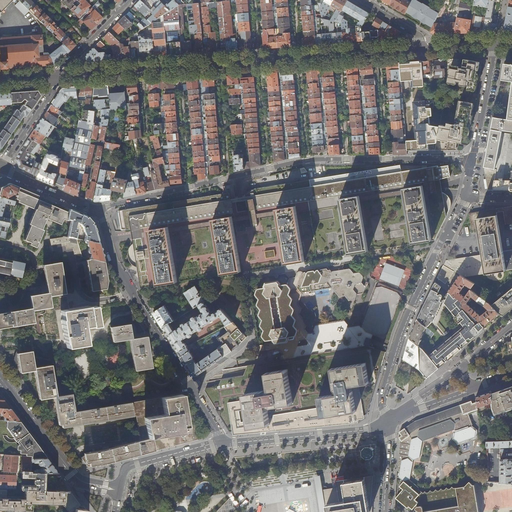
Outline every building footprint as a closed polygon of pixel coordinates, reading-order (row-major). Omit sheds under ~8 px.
[(0,0),(0,12),(12,0),(0,0)] [(32,3),(29,0),(22,0),(24,1),(22,4),(29,11),(31,8),(29,6),(32,3)] [(76,4),(72,0),(60,0),(70,9),(76,4)] [(87,3),(83,0),(79,0),(76,4),(86,13),(91,7),(87,3)] [(170,10),(160,0),(140,0),(135,6),(145,16),(148,14),(149,15),(151,13),(153,15),(147,21),(150,24),(152,23),(164,15),(170,10)] [(175,0),(174,0),(160,0),(170,10),(178,5),(179,4),(175,0)] [(232,24),(230,2),(232,2),(232,3),(235,3),(234,0),(223,1),(228,51),(237,51),(238,50),(238,40),(235,40),(235,34),(231,34),(230,28),(232,28),(232,24)] [(336,21),(348,1),(346,0),(324,0),(319,10),(320,14),(321,18),(336,21)] [(439,14),(414,0),(392,0),(390,5),(398,10),(405,14),(406,12),(412,16),(412,17),(416,19),(417,18),(421,21),(420,22),(422,23),(424,24),(425,23),(432,27),(439,14)] [(454,34),(460,3),(460,0),(445,0),(439,14),(432,27),(430,32),(436,35),(441,35),(454,34)] [(483,32),(488,0),(474,0),(471,20),(469,33),(478,32),(483,32)] [(495,1),(495,0),(488,0),(483,32),(489,31),(494,31),(497,28),(497,26),(497,24),(492,22),(493,17),(492,17),(493,14),(492,13),(493,7),(494,1),(495,1)] [(29,11),(22,4),(20,2),(19,1),(14,5),(24,15),(29,11)] [(102,18),(94,10),(97,6),(98,6),(101,4),(98,1),(91,7),(86,13),(96,24),(98,22),(102,18)] [(228,51),(223,1),(222,1),(221,1),(218,1),(222,46),(223,46),(223,52),(228,51)] [(359,8),(348,1),(336,21),(342,22),(344,19),(344,17),(342,16),(345,12),(360,21),(360,22),(359,22),(357,26),(361,27),(369,14),(359,8)] [(217,52),(215,32),(209,32),(207,8),(212,7),(217,7),(216,2),(210,2),(202,3),(199,3),(202,33),(203,47),(204,53),(217,52)] [(275,8),(275,5),(275,3),(274,2),(262,3),(262,12),(275,11),(275,8)] [(202,33),(199,3),(188,4),(190,33),(200,33),(200,34),(202,33)] [(469,14),(470,5),(460,3),(454,34),(463,33),(469,33),(471,20),(462,18),(463,13),(469,14)] [(86,13),(76,4),(70,9),(80,19),(86,13)] [(185,41),(182,4),(179,4),(178,5),(182,55),(187,54),(192,54),(191,41),(185,41)] [(236,14),(249,13),(248,4),(235,5),(236,14)] [(44,14),(35,5),(31,8),(29,11),(38,19),(44,14)] [(182,55),(178,5),(170,10),(164,15),(166,44),(170,43),(171,56),(172,55),(180,55),(182,55)] [(140,14),(134,7),(131,10),(138,16),(140,14)] [(276,18),(275,13),(275,11),(262,12),(263,21),(276,20),(276,18)] [(137,18),(129,12),(127,14),(134,22),(136,24),(139,21),(136,19),(137,18)] [(96,24),(86,13),(80,19),(91,30),(94,27),(96,24)] [(249,22),(249,13),(236,14),(236,16),(236,23),(239,22),(249,22)] [(51,21),(44,14),(38,19),(45,27),(51,21)] [(134,22),(127,14),(118,23),(125,29),(126,30),(134,22)] [(166,44),(164,15),(152,23),(153,39),(154,53),(155,57),(161,56),(167,56),(166,44)] [(343,42),(342,22),(336,21),(321,18),(316,17),(316,20),(316,25),(317,30),(317,35),(318,44),(324,44),(341,43),(343,42)] [(142,29),(150,24),(147,21),(144,18),(140,23),(139,21),(136,24),(138,25),(142,29)] [(379,28),(383,21),(377,18),(372,25),(379,28)] [(363,41),(362,32),(361,27),(357,26),(356,26),(356,29),(351,29),(351,28),(348,28),(347,21),(344,19),(342,22),(343,42),(351,42),(363,41)] [(276,23),(276,20),(263,21),(264,29),(267,29),(276,28),(276,23)] [(57,27),(51,21),(45,27),(52,33),(57,27)] [(385,31),(389,25),(383,21),(379,28),(378,29),(381,30),(381,32),(378,30),(378,37),(379,40),(380,40),(386,39),(385,31)] [(250,31),(249,22),(239,22),(240,31),(250,31)] [(125,29),(118,23),(113,28),(119,35),(125,29)] [(405,38),(405,35),(401,32),(389,25),(385,31),(386,39),(387,39),(399,38),(402,38),(405,38)] [(65,35),(62,32),(63,31),(61,29),(60,30),(57,27),(52,33),(59,40),(65,35)] [(43,53),(42,45),(40,28),(35,28),(35,33),(38,33),(38,36),(35,36),(0,38),(0,68),(2,69),(35,66),(54,65),(53,63),(66,52),(67,53),(70,51),(63,44),(61,46),(49,55),(47,53),(43,53)] [(277,33),(276,28),(267,29),(268,35),(270,35),(270,34),(274,34),(274,37),(268,37),(269,48),(270,48),(278,47),(277,37),(277,33)] [(237,31),(238,40),(238,50),(239,50),(252,49),(250,31),(240,31),(237,31)] [(121,44),(109,32),(105,36),(104,38),(107,41),(108,40),(114,46),(115,56),(114,56),(114,60),(122,59),(121,44)] [(291,41),(290,32),(284,33),(284,36),(277,37),(278,47),(279,47),(291,46),(296,46),(296,42),(291,41)] [(371,37),(370,32),(362,32),(363,41),(365,41),(371,40),(371,37)] [(75,45),(67,37),(69,36),(67,33),(65,35),(59,40),(63,44),(70,51),(73,48),(75,45)] [(141,54),(140,40),(138,35),(137,33),(130,37),(131,42),(129,42),(129,43),(130,47),(130,49),(138,48),(139,58),(141,58),(141,54)] [(203,47),(202,33),(200,34),(200,35),(195,35),(196,47),(203,47)] [(154,53),(153,39),(146,39),(143,38),(143,34),(138,35),(140,40),(141,54),(143,53),(154,53)] [(318,44),(317,35),(304,36),(305,45),(317,44),(318,44)] [(130,51),(130,49),(130,47),(124,47),(124,45),(125,43),(129,43),(129,42),(129,38),(121,44),(122,59),(123,59),(131,59),(130,51)] [(101,50),(101,49),(105,45),(104,44),(105,43),(102,39),(85,56),(88,62),(102,61),(111,60),(111,55),(106,55),(106,53),(105,52),(99,52),(101,50)] [(478,73),(480,61),(473,60),(465,58),(444,60),(445,77),(446,82),(468,87),(468,90),(475,91),(478,78),(478,74),(478,73)] [(445,77),(444,60),(438,60),(433,61),(434,78),(445,77)] [(407,63),(400,63),(401,82),(413,81),(414,88),(424,87),(423,75),(422,61),(407,63)] [(430,75),(429,61),(422,61),(423,75),(430,75)] [(401,82),(400,63),(393,64),(382,65),(382,71),(387,71),(388,83),(401,82)] [(379,79),(378,65),(360,66),(361,75),(361,78),(361,80),(364,80),(374,79),(379,79)] [(361,75),(360,66),(353,67),(347,67),(347,76),(358,75),(361,75)] [(320,78),(320,73),(320,69),(318,69),(307,70),(305,71),(303,71),(302,73),(302,80),(307,79),(320,78)] [(294,80),(293,71),(280,72),(280,78),(281,81),(283,81),(294,80)] [(280,78),(280,72),(262,74),(263,79),(267,79),(268,87),(279,86),(279,84),(280,84),(280,82),(278,82),(278,78),(280,78)] [(241,84),(240,75),(227,76),(228,86),(238,85),(241,84)] [(255,83),(254,78),(249,78),(244,79),(244,75),(240,75),(241,84),(255,83)] [(215,85),(214,77),(207,78),(200,78),(201,86),(201,89),(202,95),(204,94),(204,86),(215,85)] [(201,86),(200,78),(191,79),(184,79),(185,84),(184,85),(184,88),(188,88),(188,90),(199,89),(199,86),(201,86)] [(174,88),(174,80),(169,81),(160,81),(144,82),(145,84),(149,84),(149,87),(149,90),(159,89),(159,93),(161,93),(161,89),(174,88)] [(138,92),(137,83),(132,83),(128,84),(128,91),(125,91),(125,92),(125,95),(129,95),(138,94),(137,92),(138,92)] [(255,88),(255,83),(241,84),(238,85),(238,89),(229,90),(229,95),(239,94),(242,94),(241,89),(255,88)] [(109,94),(108,85),(101,86),(94,86),(93,96),(98,95),(98,97),(99,97),(99,98),(105,97),(105,96),(106,96),(106,97),(108,97),(108,98),(109,97),(109,94)] [(91,99),(93,86),(90,87),(85,87),(86,99),(86,98),(87,98),(91,99)] [(86,99),(85,87),(80,87),(77,88),(78,97),(80,97),(80,100),(83,100),(83,98),(86,99)] [(78,97),(77,88),(67,88),(63,89),(52,105),(59,109),(64,102),(65,103),(70,96),(75,96),(75,98),(78,98),(78,97)] [(31,110),(40,96),(37,91),(29,91),(10,93),(11,103),(20,102),(23,99),(26,101),(24,105),(31,110)] [(175,100),(175,94),(173,94),(173,91),(165,91),(165,94),(164,95),(165,101),(175,100)] [(126,103),(126,98),(125,95),(125,92),(120,93),(109,94),(109,97),(109,98),(110,108),(111,111),(126,110),(126,108),(126,103)] [(11,103),(10,93),(1,94),(0,93),(0,105),(11,105),(11,103)] [(160,101),(159,93),(149,94),(150,98),(150,102),(159,101),(160,101)] [(138,98),(138,94),(129,95),(130,98),(126,98),(126,103),(129,102),(130,102),(138,102),(138,98)] [(243,104),(242,99),(242,94),(239,94),(240,99),(230,99),(230,105),(243,104)] [(89,111),(91,99),(87,98),(86,98),(86,99),(82,118),(79,118),(80,120),(88,122),(89,111)] [(106,109),(105,99),(94,100),(94,105),(93,105),(92,108),(93,108),(93,109),(101,110),(102,119),(101,122),(94,121),(95,111),(89,111),(88,122),(87,124),(95,125),(99,126),(103,127),(107,127),(111,111),(110,108),(106,109)] [(363,108),(363,103),(362,100),(360,100),(349,101),(350,110),(363,108)] [(418,141),(406,142),(407,150),(428,150),(435,150),(439,127),(430,126),(429,117),(432,117),(431,109),(434,109),(435,101),(415,103),(418,141)] [(467,136),(469,124),(471,125),(472,120),(472,116),(471,116),(473,103),(459,101),(455,125),(447,124),(447,126),(440,125),(439,127),(435,150),(455,150),(456,144),(456,142),(461,143),(463,135),(467,136)] [(78,109),(74,102),(65,108),(66,111),(67,111),(69,114),(78,109)] [(139,106),(138,102),(130,102),(129,102),(130,107),(126,108),(126,110),(129,110),(139,109),(139,106)] [(26,117),(31,110),(24,105),(23,105),(18,111),(24,115),(25,116),(26,117)] [(60,115),(62,112),(59,109),(52,105),(49,109),(48,111),(58,118),(68,126),(70,117),(68,116),(66,118),(60,115)] [(22,118),(24,115),(18,111),(16,110),(12,116),(19,122),(22,118)] [(54,125),(58,118),(48,111),(45,116),(43,118),(54,125)] [(16,126),(19,122),(12,116),(7,123),(15,128),(16,126)] [(48,137),(55,126),(54,125),(43,118),(37,126),(35,129),(46,136),(48,137)] [(511,120),(507,120),(500,118),(493,118),(491,128),(501,130),(511,131),(511,120)] [(84,169),(95,125),(87,124),(88,122),(80,120),(76,136),(67,174),(72,176),(74,167),(78,168),(84,169)] [(362,127),(361,120),(351,121),(351,128),(354,128),(362,127)] [(405,129),(404,121),(402,121),(391,122),(392,130),(397,129),(405,129)] [(13,130),(15,128),(7,123),(2,129),(10,135),(13,130)] [(140,127),(140,123),(129,124),(129,127),(126,127),(126,131),(129,131),(140,130),(140,127)] [(164,129),(164,123),(163,123),(151,124),(152,128),(152,132),(152,136),(158,135),(165,134),(164,129)] [(245,127),(244,124),(232,125),(231,126),(231,128),(232,129),(232,135),(243,134),(242,128),(245,127)] [(86,182),(95,145),(93,145),(95,139),(96,139),(99,126),(95,125),(84,169),(81,184),(78,196),(82,198),(85,187),(86,182)] [(365,131),(365,127),(362,127),(354,128),(355,135),(363,135),(365,135),(365,131)] [(501,130),(491,128),(489,139),(486,159),(484,167),(485,167),(496,169),(503,132),(502,131),(500,131),(501,130)] [(6,140),(10,135),(2,129),(0,132),(0,137),(5,141),(6,140)] [(46,136),(35,129),(34,131),(30,137),(38,143),(40,145),(46,136)] [(406,142),(405,129),(397,129),(398,142),(406,142)] [(141,134),(140,130),(129,131),(130,136),(126,136),(125,140),(141,138),(141,134)] [(495,180),(511,180),(511,178),(511,171),(511,133),(503,132),(496,169),(495,180)] [(179,141),(178,133),(167,134),(168,142),(178,141),(179,141)] [(67,174),(76,136),(74,136),(74,139),(67,137),(68,134),(66,134),(63,149),(69,151),(68,152),(70,152),(68,162),(61,160),(56,183),(62,185),(64,186),(66,179),(61,178),(61,173),(67,174)] [(161,147),(158,135),(152,136),(150,136),(150,137),(151,140),(153,140),(156,148),(161,147)] [(31,153),(38,143),(30,137),(24,145),(23,148),(31,153)] [(119,151),(120,145),(116,144),(106,142),(105,148),(119,151)] [(407,150),(406,142),(398,142),(393,143),(394,154),(400,154),(407,154),(407,150)] [(367,154),(366,149),(366,145),(353,146),(354,155),(367,154)] [(93,202),(104,147),(98,146),(90,189),(87,189),(85,199),(93,202)] [(326,151),(326,146),(313,147),(313,152),(323,151),(324,155),(326,155),(326,151)] [(26,161),(31,153),(23,148),(22,149),(17,158),(17,161),(18,163),(20,167),(21,168),(31,172),(35,165),(26,161)] [(300,156),(299,148),(289,149),(290,154),(289,154),(290,159),(300,156)] [(164,163),(164,159),(163,157),(162,157),(161,153),(162,153),(161,150),(156,151),(158,158),(152,159),(153,163),(160,189),(167,187),(170,187),(168,177),(163,178),(160,165),(161,165),(161,164),(164,163)] [(56,183),(61,160),(61,159),(57,158),(58,155),(48,151),(44,165),(39,176),(38,179),(46,182),(55,186),(56,183)] [(244,162),(244,154),(240,154),(239,151),(234,152),(235,172),(241,170),(245,169),(244,162)] [(287,159),(286,151),(273,153),(274,162),(280,161),(287,159)] [(261,166),(260,153),(249,154),(250,162),(244,162),(245,169),(253,167),(261,166)] [(222,161),(222,160),(221,159),(220,159),(220,155),(209,156),(210,162),(207,162),(208,166),(210,166),(219,165),(221,165),(220,162),(222,162),(222,161)] [(39,176),(44,165),(36,162),(35,165),(31,172),(32,173),(39,176)] [(160,189),(153,163),(151,164),(153,171),(151,171),(153,181),(147,182),(149,191),(156,190),(160,189)] [(219,173),(219,165),(210,166),(211,173),(215,173),(219,173)] [(316,179),(310,180),(312,193),(309,201),(428,182),(440,180),(440,178),(450,177),(448,165),(438,167),(438,166),(401,172),(400,166),(316,179)] [(137,194),(134,183),(130,166),(128,178),(130,178),(130,181),(127,182),(125,192),(124,197),(128,196),(137,194)] [(209,178),(208,167),(205,167),(195,168),(195,174),(198,174),(199,180),(202,179),(209,178)] [(496,169),(485,167),(485,169),(485,170),(488,188),(493,189),(495,180),(496,169)] [(110,200),(112,190),(106,188),(106,185),(104,185),(106,170),(101,169),(94,202),(97,202),(104,201),(110,200)] [(182,183),(181,175),(171,176),(172,183),(176,183),(182,183)] [(125,192),(127,182),(127,179),(114,177),(113,185),(112,189),(118,190),(125,192)] [(78,196),(81,184),(66,178),(66,179),(64,186),(63,190),(69,192),(78,196)] [(312,193),(310,180),(255,189),(247,192),(247,193),(246,194),(246,195),(245,197),(246,197),(240,198),(235,199),(233,184),(223,186),(224,194),(118,211),(121,230),(134,229),(296,203),(309,201),(312,193)] [(146,192),(144,181),(142,182),(141,180),(139,181),(139,182),(134,183),(137,194),(143,193),(146,192)] [(441,184),(440,180),(428,182),(437,235),(451,207),(451,205),(451,203),(451,200),(449,198),(449,197),(448,196),(446,194),(445,194),(442,193),(442,188),(441,184)] [(511,180),(495,180),(493,189),(493,190),(501,190),(509,190),(510,182),(511,180)] [(8,197),(13,194),(15,195),(15,196),(16,196),(18,191),(19,187),(13,185),(9,183),(0,188),(0,196),(7,199),(8,197)] [(403,189),(412,244),(432,241),(423,186),(403,189)] [(82,257),(75,238),(67,237),(64,236),(67,220),(69,212),(18,191),(16,196),(15,198),(19,200),(18,202),(35,209),(29,224),(31,224),(25,239),(31,242),(30,244),(36,247),(44,229),(42,229),(47,217),(61,224),(63,219),(66,219),(62,237),(50,239),(51,245),(57,245),(57,248),(66,246),(67,250),(74,249),(74,255),(82,257)] [(3,215),(4,213),(5,206),(4,206),(5,203),(14,205),(15,201),(7,199),(0,196),(0,220),(9,222),(10,218),(1,216),(2,215),(3,215)] [(340,199),(348,254),(368,251),(360,196),(340,199)] [(296,206),(296,203),(134,229),(135,235),(136,240),(136,241),(134,243),(132,244),(131,245),(131,246),(130,247),(129,249),(129,250),(128,252),(128,253),(128,257),(129,258),(129,260),(130,261),(131,262),(133,265),(134,266),(135,267),(137,267),(138,268),(140,268),(140,272),(143,288),(156,285),(177,282),(168,227),(211,220),(220,275),(236,272),(241,272),(233,216),(276,210),(285,264),(305,261),(296,206)] [(511,222),(511,205),(503,207),(506,224),(511,222)] [(506,224),(503,207),(496,208),(499,226),(506,224)] [(511,269),(511,249),(503,251),(499,226),(496,208),(469,213),(472,230),(478,229),(480,240),(483,254),(446,260),(443,266),(454,272),(460,275),(464,277),(511,269)] [(75,238),(78,228),(77,228),(78,224),(76,224),(77,223),(79,223),(82,227),(85,236),(84,240),(85,240),(99,243),(95,229),(94,225),(85,216),(76,212),(70,209),(69,212),(67,220),(71,220),(67,237),(75,238)] [(8,226),(9,222),(0,220),(0,236),(5,237),(7,231),(0,229),(0,226),(0,225),(8,226)] [(100,248),(99,243),(85,240),(86,244),(87,243),(89,248),(88,251),(89,254),(88,253),(87,258),(90,259),(104,262),(100,248)] [(248,263),(282,260),(281,248),(276,249),(276,250),(264,251),(263,246),(246,248),(245,240),(242,241),(243,243),(240,244),(242,268),(249,268),(248,263)] [(24,262),(22,255),(0,250),(0,273),(21,279),(23,269),(24,262)] [(104,262),(90,259),(89,260),(86,260),(91,291),(106,289),(107,280),(105,267),(105,265),(104,262)] [(0,328),(35,323),(33,311),(52,307),(50,297),(66,294),(61,262),(44,265),(48,293),(30,296),(32,308),(0,313),(0,328)] [(405,270),(386,263),(379,279),(399,286),(405,270)] [(446,283),(454,272),(443,266),(437,278),(446,283)] [(366,333),(362,327),(360,325),(348,327),(349,325),(345,320),(315,326),(313,331),(314,332),(314,333),(308,334),(304,329),(306,323),(299,314),(301,308),(297,303),(301,293),(333,287),(341,296),(346,296),(350,300),(355,300),(358,294),(363,293),(365,287),(361,283),(363,277),(359,272),(353,273),(349,269),(335,271),(332,271),(329,268),(321,270),(320,271),(319,270),(317,270),(316,272),(314,271),(311,271),(307,272),(307,273),(306,272),(303,272),(302,271),(298,272),(296,277),(290,278),(288,284),(281,285),(281,284),(279,281),(266,283),(264,287),(265,287),(257,289),(255,295),(259,299),(257,305),(260,310),(259,315),(262,320),(260,326),(264,330),(262,336),(265,341),(263,344),(264,350),(266,350),(268,351),(279,349),(283,354),(280,360),(366,346),(369,347),(371,341),(372,336),(366,333)] [(459,293),(465,284),(471,288),(475,284),(464,277),(460,275),(449,292),(462,302),(465,297),(459,293)] [(426,302),(417,319),(426,327),(431,321),(432,322),(441,304),(434,300),(437,294),(441,286),(435,282),(433,287),(429,295),(426,302)] [(366,333),(372,336),(384,340),(388,329),(402,292),(378,283),(362,327),(366,333)] [(198,306),(204,302),(205,302),(195,286),(184,293),(194,308),(198,306)] [(511,288),(492,305),(500,314),(502,316),(509,310),(511,307),(511,288)] [(493,320),(500,314),(492,305),(490,303),(479,296),(470,290),(465,297),(462,302),(461,305),(478,320),(484,327),(493,320)] [(462,302),(449,292),(444,302),(451,310),(458,305),(462,302)] [(444,297),(437,294),(434,300),(441,304),(444,297)] [(202,330),(203,327),(220,316),(226,326),(233,322),(221,308),(212,314),(204,302),(198,306),(203,312),(196,317),(195,317),(194,316),(192,317),(191,319),(191,320),(185,323),(183,323),(182,324),(181,326),(174,330),(172,327),(176,325),(173,321),(162,328),(174,347),(178,353),(185,348),(184,347),(186,346),(187,345),(186,342),(185,342),(184,342),(183,340),(188,336),(188,337),(190,337),(192,336),(192,334),(198,330),(199,331),(200,331),(202,330)] [(174,321),(165,305),(155,312),(153,313),(157,320),(162,328),(173,321),(174,321)] [(467,317),(458,305),(451,310),(456,316),(454,317),(459,323),(467,317)] [(67,343),(67,348),(87,344),(86,340),(84,327),(88,326),(92,326),(93,327),(100,326),(97,309),(97,306),(89,307),(89,306),(61,311),(63,320),(62,320),(66,343),(67,343)] [(424,331),(426,327),(417,319),(413,329),(410,338),(418,345),(424,331)] [(430,358),(438,368),(442,365),(449,359),(456,354),(458,351),(465,346),(470,342),(476,337),(481,333),(476,326),(476,325),(472,321),(460,331),(461,332),(430,358)] [(227,355),(236,348),(238,345),(237,344),(241,340),(242,342),(247,337),(233,322),(226,326),(225,327),(227,330),(228,332),(220,338),(221,340),(224,345),(218,349),(224,356),(227,355)] [(481,333),(485,330),(479,323),(476,325),(476,326),(481,333)] [(151,362),(148,338),(147,337),(133,339),(131,331),(130,324),(122,326),(111,327),(113,338),(114,342),(130,340),(135,371),(152,369),(151,362)] [(433,333),(426,327),(424,331),(431,337),(433,333)] [(228,332),(227,330),(217,337),(220,341),(221,340),(220,338),(228,332)] [(430,358),(461,332),(460,331),(429,357),(430,358)] [(418,345),(410,338),(403,358),(409,361),(421,368),(426,378),(438,368),(430,358),(429,357),(422,349),(422,348),(418,345)] [(197,375),(224,356),(218,349),(197,363),(193,358),(194,357),(186,346),(184,347),(185,348),(178,353),(187,367),(191,374),(194,375),(197,375)] [(373,396),(386,352),(369,347),(366,346),(280,360),(248,365),(244,376),(220,379),(218,386),(205,389),(205,391),(216,409),(217,410),(231,435),(241,434),(261,432),(275,431),(346,424),(359,423),(366,418),(373,396)] [(35,370),(39,399),(54,397),(57,396),(52,365),(34,368),(32,351),(17,354),(20,372),(35,370)] [(511,386),(491,394),(493,407),(493,409),(495,414),(507,410),(511,408),(511,386)] [(493,407),(491,394),(491,392),(480,395),(476,397),(477,402),(478,407),(486,404),(487,408),(493,407)] [(62,427),(133,416),(131,403),(75,411),(72,394),(57,396),(54,397),(57,413),(59,425),(61,425),(62,427)] [(137,441),(139,455),(148,453),(154,451),(192,441),(200,439),(197,425),(186,426),(185,417),(183,403),(181,395),(161,398),(131,403),(133,416),(137,441)] [(476,431),(471,427),(473,425),(468,413),(478,409),(478,407),(477,402),(473,404),(471,401),(433,415),(415,421),(399,432),(397,471),(399,473),(399,477),(404,481),(399,486),(401,488),(399,490),(400,491),(401,492),(397,497),(412,510),(416,505),(417,506),(418,511),(478,511),(474,485),(473,485),(469,482),(465,486),(454,488),(451,487),(449,489),(447,489),(445,488),(444,490),(442,490),(441,488),(439,490),(437,491),(436,489),(434,491),(432,492),(430,490),(428,492),(427,493),(425,491),(423,493),(419,489),(419,487),(410,479),(413,460),(419,458),(423,441),(454,430),(455,432),(454,439),(458,442),(458,443),(475,437),(475,436),(476,431)] [(0,412),(1,413),(4,417),(4,420),(7,420),(20,421),(13,412),(10,409),(0,407),(0,412)] [(43,453),(26,429),(20,421),(7,420),(6,426),(13,436),(13,437),(16,441),(19,444),(16,445),(16,449),(19,449),(19,453),(25,453),(25,455),(31,456),(31,458),(47,458),(43,453)] [(511,440),(487,441),(488,482),(511,483),(511,459),(500,460),(500,458),(497,458),(497,455),(500,455),(500,447),(511,446),(511,440)] [(139,455),(137,441),(103,449),(84,452),(85,454),(82,457),(89,466),(108,463),(129,458),(139,455)] [(17,472),(17,456),(19,457),(19,455),(3,454),(3,456),(4,456),(3,471),(17,472)] [(31,461),(31,458),(31,456),(25,455),(22,455),(22,470),(30,471),(31,461)] [(50,462),(47,458),(31,458),(31,461),(33,461),(33,462),(35,462),(35,464),(37,464),(38,465),(40,465),(40,466),(40,467),(39,468),(35,469),(34,469),(34,471),(33,471),(33,473),(45,473),(58,473),(50,462)] [(45,481),(45,473),(33,473),(30,473),(30,471),(22,470),(21,489),(25,489),(44,490),(45,481)] [(16,489),(17,475),(0,474),(0,488),(7,489),(16,489)] [(371,511),(373,487),(374,475),(336,481),(337,487),(322,490),(325,511),(371,511)] [(325,511),(320,476),(314,477),(319,511),(325,511)] [(24,511),(32,511),(32,503),(62,504),(67,511),(69,511),(79,505),(80,504),(70,491),(57,491),(44,490),(25,489),(25,498),(7,498),(7,489),(0,488),(0,511),(6,511),(24,511)]
